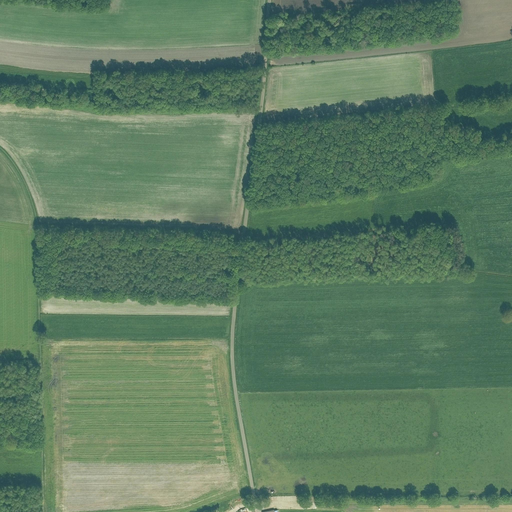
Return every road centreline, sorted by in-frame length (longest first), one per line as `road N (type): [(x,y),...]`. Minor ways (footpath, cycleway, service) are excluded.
road 1 (unclassified): [(257,511),(231,350),(269,0)]
road 2 (track): [(37,268),(43,511)]
road 3 (track): [(37,268),(237,277)]
road 4 (track): [(0,148),(33,208),(37,268)]
